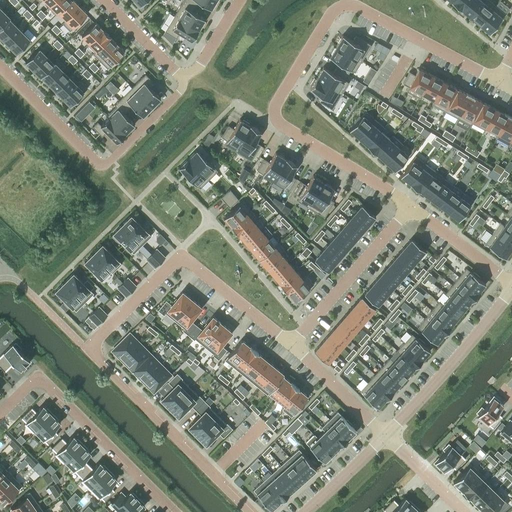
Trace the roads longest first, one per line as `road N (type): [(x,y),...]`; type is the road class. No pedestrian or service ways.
road 1 (residential): [(345,5),(330,12),(274,101),(277,125),(410,205)]
road 2 (residential): [(292,343),(178,260),(87,350)]
road 3 (residential): [(0,413),(30,383),(46,381),(176,511)]
road 4 (unclassified): [(251,511),(87,350)]
road 5 (tertiary): [(511,288),(385,436)]
road 6 (residential): [(410,205),(292,343)]
road 7 (residential): [(345,5),(500,81)]
road 8 (residential): [(0,66),(101,165)]
road 9 (residential): [(385,436),(292,343)]
road 10 (residential): [(410,205),(511,283)]
road 11 (residential): [(182,75),(178,93),(101,165)]
